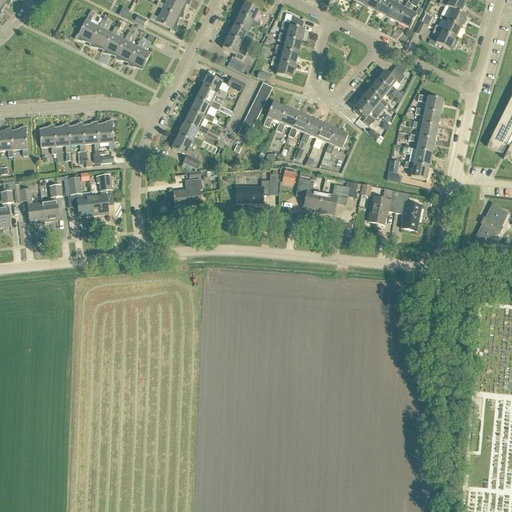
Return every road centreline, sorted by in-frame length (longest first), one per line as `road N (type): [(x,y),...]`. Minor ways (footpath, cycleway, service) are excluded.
road 1 (residential): [(434,268),(239,250),(140,256)]
road 2 (residential): [(434,268),(473,88)]
road 3 (residential): [(327,20),(310,82),(321,97),(342,94),(377,46)]
road 4 (residential): [(154,126),(113,106),(0,112)]
road 5 (residential): [(140,256),(0,269)]
road 6 (residential): [(154,126),(216,0)]
road 7 (residential): [(140,256),(138,170),(154,126)]
